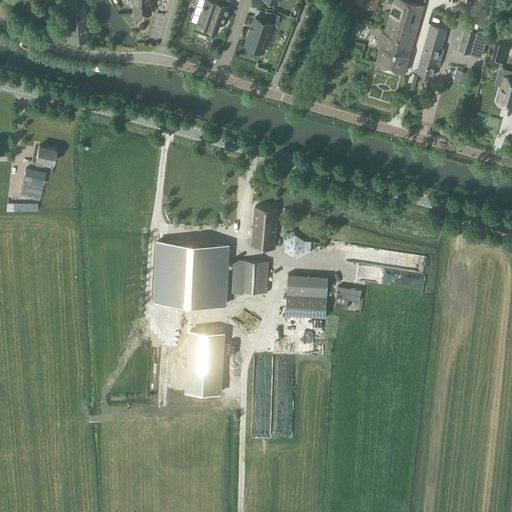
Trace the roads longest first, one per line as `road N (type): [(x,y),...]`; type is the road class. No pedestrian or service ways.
road 1 (unclassified): [(511,165),(157,60),(59,51),(0,24)]
road 2 (tertiary): [(511,228),(0,84)]
road 3 (track): [(286,258),(244,365),(239,511)]
